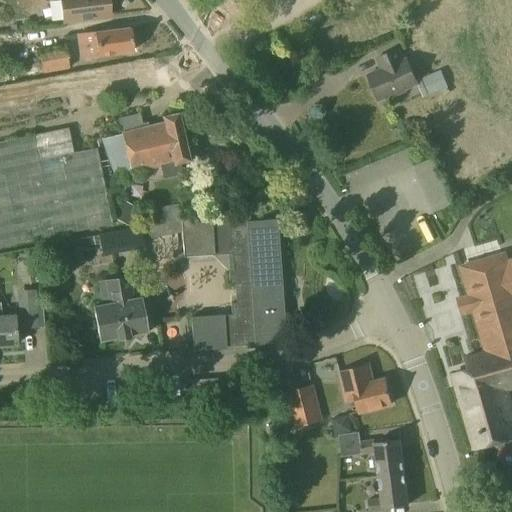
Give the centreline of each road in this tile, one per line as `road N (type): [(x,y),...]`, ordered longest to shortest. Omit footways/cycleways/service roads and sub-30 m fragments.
road 1 (residential): [(0,377),(280,359),(393,316)]
road 2 (tertiary): [(393,316),(316,179),(166,0)]
road 3 (tertiary): [(460,511),(393,316)]
